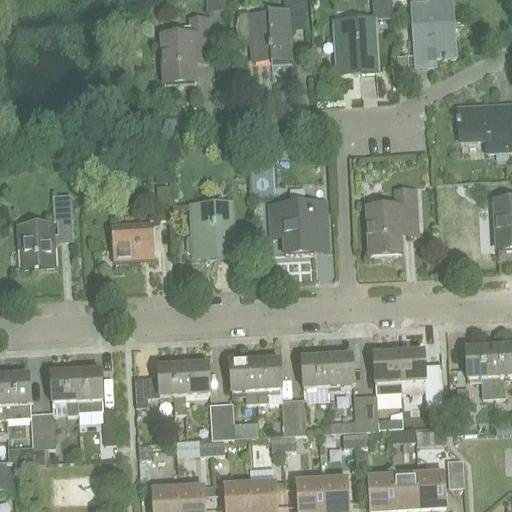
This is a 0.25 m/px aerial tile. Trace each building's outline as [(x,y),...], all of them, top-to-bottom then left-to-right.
[(429,0),(429,6),(411,7),(415,70),(429,69),(428,61),(455,60),(451,0),(429,0)] [(283,2),(284,11),(304,10),(304,1),(283,2)] [(375,21),(391,21),(391,11),(374,12),(375,21)] [(268,17),(249,18),(249,16),(238,16),(235,32),(241,50),(250,50),(251,62),(270,61),(271,69),(292,68),(290,15),(268,16),(268,17)] [(191,38),(161,40),(163,88),(195,86),(193,50),(210,49),(208,22),(190,23),(191,38)] [(374,23),(333,25),(336,77),(377,75),(374,23)] [(511,110),(457,113),(459,146),(486,144),(486,156),(511,154),(511,110)] [(158,224),(171,223),(170,190),(156,191),(158,224)] [(396,211),(366,213),(368,260),(399,258),(398,224),(415,223),(413,195),(395,195),(396,211)] [(58,238),(52,239),(52,247),(73,246),(70,199),(52,200),(54,224),(57,225),(58,238)] [(511,204),(494,205),(497,253),(511,252),(511,204)] [(323,207),(269,210),(271,244),(284,243),(285,257),(326,255),(323,207)] [(189,210),(191,242),(188,242),(186,244),(187,255),(189,257),(192,257),(192,262),(232,260),(229,208),(189,210)] [(53,270),(52,247),(52,239),(51,229),(16,231),(18,251),(20,250),(21,272),(53,270)] [(151,229),(111,231),(113,267),(153,265),(151,229)] [(511,349),(490,350),(493,403),(505,403),(503,381),(511,380),(511,349)] [(493,403),(490,350),(466,352),(467,384),(481,383),(482,404),(493,403)] [(435,367),(424,367),(423,354),(398,356),(401,398),(425,396),(428,432),(439,431),(435,367)] [(401,398),(398,356),(373,357),(376,399),(401,398)] [(352,358),(326,360),(328,392),(354,391),(352,358)] [(328,392),(326,360),(301,361),(303,394),(328,392)] [(268,407),(267,396),(282,395),(280,363),(255,364),(257,408),(268,407)] [(257,408),(255,364),(229,366),(231,398),(245,397),(246,409),(257,408)] [(184,401),(185,401),(209,400),(207,368),(182,369),(184,401)] [(173,402),(174,419),(186,419),(185,401),(184,401),(182,369),(157,371),(159,403),(173,402)] [(77,407),(78,407),(102,405),(100,373),(75,375),(77,407)] [(77,407),(75,375),(50,376),(52,408),(66,407),(67,420),(79,419),(78,407),(77,407)] [(29,378),(4,379),(6,424),(31,422),(34,464),(45,464),(42,418),(31,418),(30,410),(31,410),(29,378)] [(147,411),(146,382),(134,383),(136,412),(147,411)] [(471,439),(469,393),(457,393),(459,428),(454,428),(455,440),(471,439)] [(366,435),(378,435),(403,433),(402,423),(378,424),(376,399),(364,400),(366,435)] [(366,435),(364,400),(354,401),(355,425),(330,427),(331,437),(366,435)] [(305,403),(293,404),(295,439),(307,439),(305,403)] [(295,439),(293,404),(282,405),(284,440),(295,439)] [(233,407),(221,408),(222,444),(235,443),(233,407)] [(222,444),(221,408),(210,409),(212,444),(222,444)] [(103,414),(105,449),(116,449),(115,413),(103,414)] [(54,417),(42,418),(45,464),(49,463),(49,456),(55,456),(55,452),(56,452),(54,417)] [(445,435),(433,436),(434,449),(446,449),(445,435)] [(367,438),(355,439),(355,451),(368,451),(367,438)] [(355,439),(342,439),(343,452),(355,451),(355,439)] [(295,442),(283,443),(284,456),(296,455),(295,442)] [(284,456),(283,443),(271,444),(271,457),(284,456)] [(224,446),(212,447),(212,460),(225,459),(224,446)] [(212,460),(212,447),(199,448),(200,460),(212,460)] [(150,450),(139,451),(139,464),(151,463),(150,450)] [(463,495),(462,467),(447,468),(449,495),(463,495)] [(0,492),(14,492),(13,468),(0,468),(0,492)] [(418,479),(420,511),(445,511),(444,477),(418,479)] [(394,480),(395,511),(420,511),(418,479),(394,480)] [(395,511),(394,480),(368,481),(370,511),(395,511)] [(348,511),(347,483),(322,484),(323,511),(348,511)] [(323,511),(322,484),(296,486),(297,511),(323,511)] [(276,511),(275,487),(250,488),(251,511),(276,511)] [(251,511),(250,488),(224,490),(225,511),(251,511)] [(204,511),(203,491),(178,493),(178,511),(204,511)] [(178,511),(178,493),(152,494),(153,511),(178,511)]
